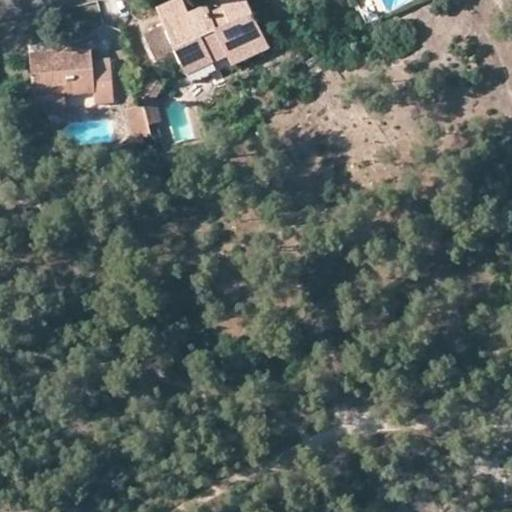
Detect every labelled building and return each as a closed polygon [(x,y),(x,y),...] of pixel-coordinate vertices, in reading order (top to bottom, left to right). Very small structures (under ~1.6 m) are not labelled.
[(220,71),(233,65),(238,74),(275,56),(247,0),(226,0),(223,2),(226,7),(230,15),(216,22),(212,13),(209,8),(191,16),(183,0),(179,0),(160,10),(167,25),(145,35),(156,59),(177,50),(187,69),(213,56),(220,71)] [(230,15),(226,7),(212,13),(216,22),(230,15)] [(34,98),(64,95),(93,93),(94,105),(112,103),(109,60),(90,61),(90,51),(57,54),(57,58),(31,60),(34,98)] [(144,108),(149,127),(160,125),(152,100),(161,88),(149,80),(141,96),(144,108)] [(64,95),(34,98),(35,115),(64,112),(64,95)] [(149,127),(144,108),(126,113),(135,145),(152,140),(149,127)]
